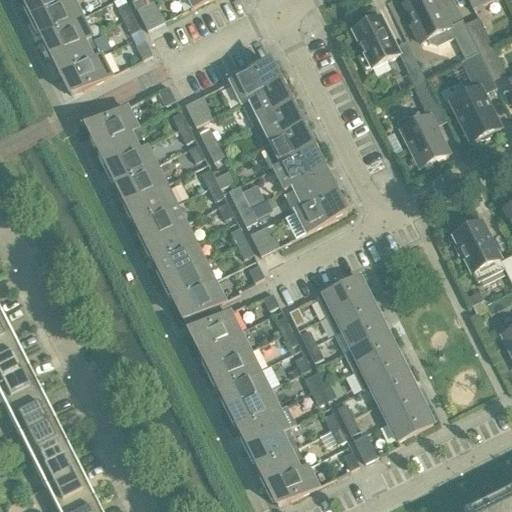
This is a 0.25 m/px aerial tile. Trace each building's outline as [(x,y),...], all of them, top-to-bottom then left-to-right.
[(30,23),(72,2),(71,0),(27,0),(23,2),(27,10),(24,11),(30,23)] [(130,0),(137,12),(151,5),(148,0),(130,0)] [(187,0),(193,12),(215,0),(187,0)] [(463,23),(450,29),(435,0),(420,0),(405,8),(415,27),(412,29),(420,46),(427,42),(429,46),(438,49),(455,41),(465,62),(479,55),(463,23)] [(466,0),(474,15),(503,0),(466,0)] [(42,41),(82,21),(72,2),(30,23),(36,35),(39,34),(42,41)] [(151,5),(137,12),(148,34),(162,27),(151,5)] [(124,24),(134,19),(127,6),(118,11),(124,24)] [(132,38),(141,33),(134,19),(124,24),(132,38)] [(380,20),(353,34),(365,57),(358,60),(365,75),(372,72),(399,58),(380,20)] [(49,62),(92,40),(82,21),(42,41),(46,48),(43,49),(49,62)] [(479,56),(492,49),(478,22),(466,28),(479,55),(479,56)] [(101,58),(101,59),(92,40),(49,62),(56,74),(58,72),(62,80),(102,60),(101,58)] [(143,64),(153,59),(147,46),(137,51),(143,64)] [(493,83),(506,77),(492,49),(479,56),(493,83)] [(484,98),(497,92),(479,56),(461,65),(476,94),(451,107),(471,146),(479,142),(482,143),(486,142),(489,141),(491,138),(493,135),(501,131),(484,98)] [(72,100),(112,79),(102,60),(62,80),(72,100)] [(414,88),(425,82),(414,61),(403,67),(414,88)] [(281,88),(281,87),(270,67),(271,66),(271,65),(230,86),(241,108),(281,88)] [(425,114),(438,107),(426,83),(413,89),(425,114)] [(294,107),(291,100),(284,87),(285,86),(284,85),(281,87),(281,88),(241,108),(252,130),(261,126),(260,125),(296,107),(295,107),(294,107)] [(162,93),(159,95),(160,98),(166,110),(176,104),(169,90),(162,93)] [(196,131),(210,123),(199,101),(185,108),(196,131)] [(305,128),(302,122),(295,108),(296,108),(296,107),(260,125),(261,126),(271,146),(306,129),(306,128),(305,128)] [(99,125),(88,131),(89,133),(98,151),(137,130),(127,111),(99,125)] [(179,134),(189,129),(182,116),(173,121),(179,134)] [(420,171),(449,157),(430,119),(412,128),(408,119),(397,125),(401,133),(420,171)] [(187,148),(196,143),(189,129),(179,134),(187,148)] [(316,150),(313,143),(306,130),(307,129),(306,129),(271,146),(263,151),(274,172),(317,150),(317,149),(316,150)] [(137,130),(98,151),(101,158),(99,159),(105,171),(147,150),(138,132),(137,130)] [(207,152),(218,147),(211,133),(200,138),(207,152)] [(214,166),(225,160),(218,147),(207,152),(214,166)] [(196,167),(206,162),(199,149),(190,154),(196,167)] [(147,150),(105,171),(111,183),(113,182),(117,189),(157,169),(147,150)] [(327,171),(324,165),(317,151),(317,150),(274,172),(285,194),(293,190),(293,189),(328,171),(327,171)] [(157,169),(117,189),(121,196),(118,198),(124,210),(166,188),(157,169)] [(338,193),(334,186),(327,172),(328,172),(328,171),(293,189),(293,190),(303,210),(304,211),(339,193),(338,192),(338,193)] [(209,191),(218,187),(211,174),(202,179),(209,191)] [(221,192),(235,185),(229,174),(215,181),(221,192)] [(216,205),(225,201),(218,187),(209,191),(216,205)] [(166,188),(124,210),(130,222),(133,220),(136,228),(169,211),(176,208),(166,188)] [(303,210),(295,214),(307,237),(347,217),(346,215),(345,216),(335,195),(339,193),(304,211),(303,210)] [(239,216),(250,211),(243,197),(232,202),(239,216)] [(226,225),(235,220),(228,206),(219,211),(226,225)] [(169,211),(136,228),(140,235),(137,236),(143,248),(179,231),(186,227),(176,208),(169,211)] [(246,230),(257,224),(250,211),(239,216),(246,230)] [(511,258),(501,264),(481,225),(454,239),(478,285),(504,272),(511,287),(511,258)] [(179,231),(143,248),(150,260),(152,259),(156,266),(188,250),(195,246),(186,227),(179,231)] [(261,260),(276,252),(265,230),(250,238),(261,260)] [(238,249),(247,244),(240,231),(231,236),(238,249)] [(245,263),(254,259),(247,244),(238,249),(245,263)] [(188,250),(156,266),(159,273),(157,275),(163,287),(205,266),(195,246),(188,250)] [(205,266),(163,287),(169,299),(172,297),(175,305),(215,285),(215,284),(214,284),(205,266)] [(255,286),(265,281),(259,269),(249,274),(255,286)] [(326,320),(369,298),(360,280),(317,301),(326,320)] [(215,285),(175,305),(184,322),(185,325),(197,319),(225,305),(215,285)] [(269,314),(279,309),(273,297),(263,302),(269,314)] [(378,317),(376,312),(369,298),(326,320),(335,338),(378,317)] [(477,319),(488,314),(483,303),(472,308),(477,319)] [(299,311),(289,316),(296,330),(306,326),(299,311)] [(202,329),(191,335),(192,338),(201,355),(240,335),(230,315),(202,329)] [(387,335),(381,321),(378,317),(335,338),(344,357),(387,335)] [(0,350),(14,344),(1,318),(0,318),(0,350)] [(282,338),(292,334),(285,320),(276,325),(282,338)] [(290,353),(299,348),(292,334),(282,338),(290,353)] [(308,352),(318,347),(311,334),(301,339),(308,352)] [(240,335),(201,355),(204,362),(202,364),(208,376),(250,355),(241,336),(240,335)] [(397,353),(394,348),(387,335),(344,357),(354,375),(397,353)] [(0,383),(27,370),(14,344),(0,350),(0,383)] [(315,366),(325,362),(318,347),(308,352),(315,366)] [(406,371),(399,358),(397,353),(354,375),(363,393),(370,390),(370,389),(406,371)] [(250,355),(208,376),(214,388),(216,386),(220,394),(260,374),(250,355)] [(302,377),(311,373),(305,359),(295,364),(302,377)] [(0,401),(6,413),(40,395),(27,370),(0,383),(0,401)] [(415,389),(412,385),(406,371),(370,389),(370,390),(379,407),(415,389)] [(260,374),(220,394),(224,401),(221,402),(227,414),(262,397),(270,394),(260,374)] [(321,391),(330,387),(324,375),(315,380),(321,391)] [(311,396),(321,391),(315,380),(306,384),(311,396)] [(326,403),(336,398),(330,387),(321,391),(326,403)] [(424,408),(417,394),(415,389),(379,407),(388,426),(424,408)] [(317,407),(326,403),(321,391),(311,396),(317,407)] [(262,397),(227,414),(233,426),(236,425),(239,432),(272,416),(272,415),(279,412),(270,394),(262,397)] [(19,438),(53,421),(40,395),(6,413),(19,438)] [(344,425),(354,420),(348,408),(338,413),(344,425)] [(398,444),(433,427),(424,408),(388,426),(398,444)] [(272,416),(239,432),(243,439),(240,441),(246,453),(289,432),(297,428),(287,409),(280,413),(279,412),(272,415),(272,416)] [(331,434),(340,430),(334,417),(325,422),(331,434)] [(352,440),(361,435),(354,420),(344,425),(352,440)] [(32,465),(66,447),(53,421),(19,438),(32,465)] [(338,449),(347,444),(340,430),(331,434),(338,449)] [(289,432),(246,453),(252,465),(255,464),(259,471),(298,451),(289,432)] [(368,437),(354,444),(365,466),(379,459),(368,437)] [(45,491),(79,473),(66,447),(32,465),(45,491)] [(298,451),(259,471),(262,478),(260,479),(266,491),(308,470),(308,469),(298,451)] [(351,474),(360,469),(354,457),(344,462),(351,474)] [(308,470),(266,491),(272,503),(275,502),(277,507),(279,510),(290,504),(318,490),(308,470)] [(55,511),(66,511),(92,499),(79,473),(45,491),(55,511)] [(511,511),(511,496),(481,511),(511,511)] [(98,511),(92,499),(66,511),(98,511)]
